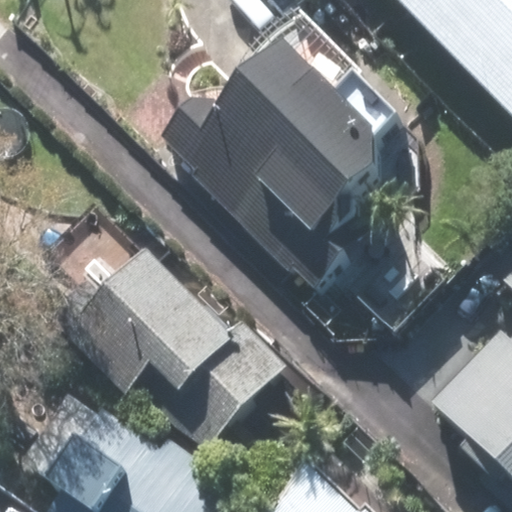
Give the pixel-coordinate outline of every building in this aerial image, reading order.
[(511,0),(406,0),(511,108),(511,0)] [(182,143),(330,296),(363,264),(351,253),(368,237),(370,217),(406,183),(406,143),(320,55),(250,123),(227,100),(182,143)] [(249,339),(171,261),(84,347),(143,406),(153,397),(217,461),(304,375),(258,329),(249,339)] [(511,346),(454,406),(511,461),(511,346)] [(245,511),(248,509),(213,485),(222,473),(181,444),(173,456),(117,415),(64,489),(75,496),(63,511),(245,511)] [(378,511),(332,468),(300,511),(378,511)]
